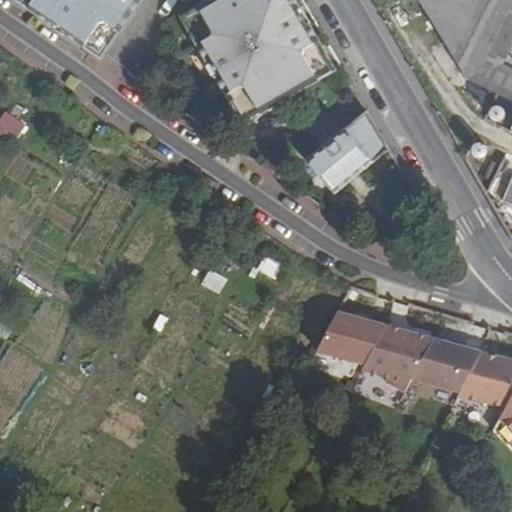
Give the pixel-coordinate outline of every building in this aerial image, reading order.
[(20,0),(95,52),(112,27),(116,30),(136,0),(20,0)] [(250,116),(325,72),(310,47),(316,43),(291,0),(225,0),(223,2),(221,0),(217,0),(189,16),(204,42),(200,45),(228,94),(235,91),(250,116)] [(419,0),(468,81),(508,0),(419,0)] [(511,102),(511,71),(502,67),(511,46),(511,0),(508,0),(468,81),(511,102)] [(10,109),(0,123),(0,130),(18,143),(31,123),(10,109)] [(390,150),(367,110),(306,160),(334,196),(390,150)] [(279,279),(289,262),(270,251),(260,268),(279,279)] [(385,330),(386,327),(340,307),(320,346),(366,365),(385,330)] [(404,396),(412,382),(434,342),(386,327),(385,330),(366,365),(363,371),(387,380),(384,385),(404,396)] [(481,357),(481,356),(434,342),(412,382),(459,396),(481,357)] [(459,396),(457,399),(506,412),(511,401),(511,363),(481,356),(481,357),(459,396)] [(511,401),(506,412),(493,434),(511,454),(511,401)]
